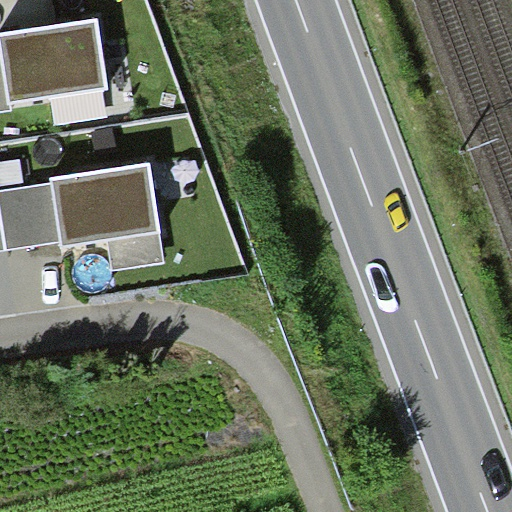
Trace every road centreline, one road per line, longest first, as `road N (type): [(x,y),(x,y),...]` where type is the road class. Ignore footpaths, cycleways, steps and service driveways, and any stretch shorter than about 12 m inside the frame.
road 1 (trunk): [(300,0),(487,511)]
road 2 (unclassified): [(0,340),(166,325),(222,333),(262,367),(321,511)]
